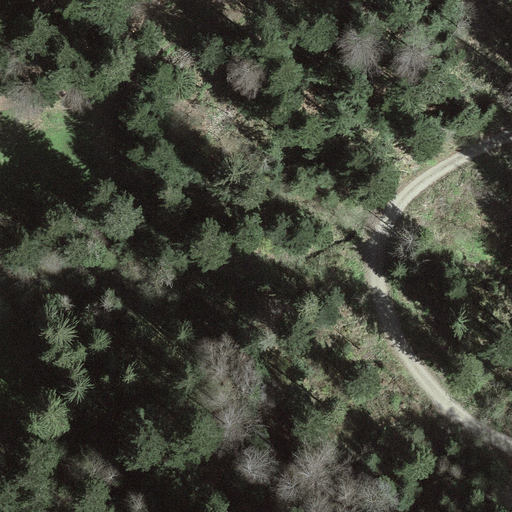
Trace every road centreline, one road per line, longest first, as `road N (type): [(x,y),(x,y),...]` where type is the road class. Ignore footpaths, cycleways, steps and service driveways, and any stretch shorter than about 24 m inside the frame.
road 1 (track): [(511,136),(401,195),(371,254),(381,300),(430,386),(453,412),(511,442)]
road 2 (track): [(269,0),(0,96)]
